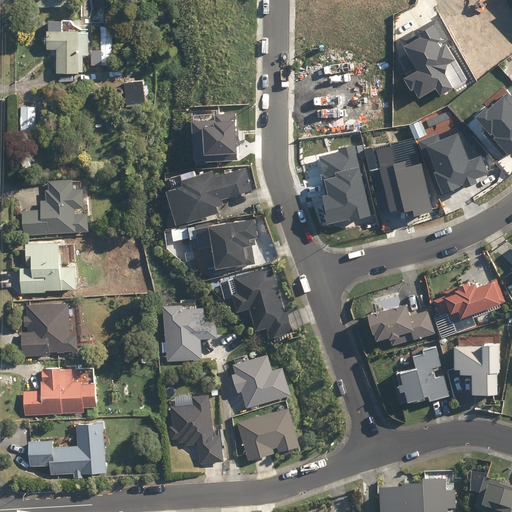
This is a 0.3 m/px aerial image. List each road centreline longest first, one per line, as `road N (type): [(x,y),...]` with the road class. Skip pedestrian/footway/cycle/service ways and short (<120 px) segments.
road 1 (residential): [(0,510),(271,488),(377,451)]
road 2 (residential): [(317,282),(273,133),(273,0)]
road 3 (residential): [(317,282),(457,242),(511,204)]
road 4 (residential): [(377,451),(317,282)]
road 5 (residential): [(377,451),(455,430),(511,440)]
